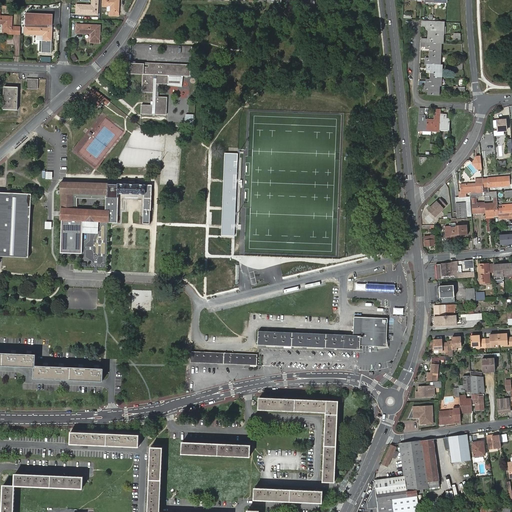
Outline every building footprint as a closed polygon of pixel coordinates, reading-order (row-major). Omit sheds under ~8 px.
[(75,3),(75,15),(98,15),(98,0),(91,0),(91,4),(75,3)] [(103,0),(103,5),(111,5),(111,14),(119,15),(119,0),(103,0)] [(54,14),(26,13),(25,25),(53,26),(54,14)] [(11,30),(12,16),(0,15),(0,24),(0,23),(3,24),(3,30),(11,30)] [(431,87),(430,90),(440,91),(441,81),(442,81),(443,61),(442,61),(442,39),(444,40),(445,18),(431,18),(424,18),(424,22),(428,22),(428,27),(431,27),(430,35),(423,35),(423,43),(428,43),(432,43),(432,45),(432,54),(432,56),(427,56),(427,60),(429,60),(429,64),(433,64),(433,66),(433,75),(433,77),(429,77),(422,76),(422,81),(426,81),(426,85),(431,85),(431,87)] [(92,39),(100,39),(100,25),(77,24),(76,33),(85,33),(85,32),(92,33),(92,39)] [(52,27),(32,26),(31,34),(33,34),(33,33),(44,34),(44,40),(52,41),(52,27)] [(141,113),(167,114),(168,97),(156,96),(157,84),(168,85),(168,76),(191,77),(191,65),(158,64),(158,68),(145,68),(145,64),(128,64),(128,74),(143,75),(143,92),(154,93),(153,105),(142,105),(141,113)] [(26,79),(26,89),(38,89),(38,80),(26,79)] [(4,87),(3,110),(17,111),(19,88),(4,87)] [(103,103),(107,106),(110,101),(92,87),(82,99),(97,110),(103,103)] [(439,105),(439,112),(439,115),(437,115),(428,115),(426,115),(426,111),(426,104),(422,104),(421,111),(421,125),(443,127),(443,124),(451,125),(452,115),(450,114),(447,114),(447,110),(444,110),(444,105),(439,105)] [(494,121),(494,127),(498,127),(499,131),(507,131),(506,120),(494,121)] [(429,152),(421,151),(422,159),(423,160),(429,153),(429,152)] [(238,154),(224,153),(222,226),(221,235),(235,235),(238,154)] [(482,169),(481,155),(476,156),(472,163),(478,170),(482,169)] [(471,163),(467,166),(472,172),(471,173),(472,175),(474,174),(478,171),(471,163)] [(488,179),(483,179),(483,182),(484,190),(484,192),(486,192),(489,192),(488,186),(510,185),(509,176),(488,177),(488,179)] [(461,193),(470,193),(482,192),(484,192),(484,190),(483,182),(479,183),(478,183),(461,184),(461,193)] [(144,194),(143,223),(150,223),(152,184),(110,184),(62,183),(61,220),(111,222),(118,222),(118,193),(144,194)] [(4,193),(0,192),(0,256),(2,257),(28,258),(28,252),(30,207),(31,201),(31,194),(4,193)] [(456,202),(457,218),(467,217),(472,217),(471,199),(470,197),(466,197),(466,202),(456,202)] [(477,199),(472,199),(473,211),(474,211),(474,213),(486,212),(485,203),(477,204),(477,199)] [(437,201),(428,209),(435,217),(444,209),(443,208),(446,206),(441,200),(438,202),(437,201)] [(498,215),(498,203),(487,204),(488,215),(498,215)] [(503,209),(499,209),(500,218),(511,217),(511,203),(503,204),(503,209)] [(83,221),(61,220),(60,252),(81,253),(83,221)] [(451,227),(451,225),(445,225),(446,236),(457,236),(457,234),(469,233),(468,224),(456,225),(456,226),(451,227)] [(511,233),(500,235),(500,245),(511,244),(511,233)] [(425,236),(425,245),(435,245),(435,236),(425,236)] [(473,260),(464,260),(465,268),(474,268),(473,260)] [(500,272),(511,271),(511,260),(499,261),(499,263),(493,263),(494,275),(500,275),(500,272)] [(456,261),(451,262),(452,264),(441,264),(436,265),(437,279),(442,279),(475,277),(474,273),(459,274),(458,270),(457,270),(456,261)] [(482,270),(482,281),(490,281),(489,262),(479,263),(480,270),(482,270)] [(355,280),(354,293),(363,293),(363,280),(355,280)] [(378,292),(394,293),(395,285),(379,284),(378,292)] [(440,286),(441,303),(455,303),(453,285),(440,286)] [(456,304),(434,306),(434,317),(456,315),(456,304)] [(259,330),(259,343),(364,348),(365,346),(387,346),(389,347),(389,342),(387,342),(389,317),(355,315),(354,334),(259,330)] [(434,317),(433,317),(434,327),(457,326),(456,315),(434,317)] [(476,338),(476,336),(471,336),(472,346),(477,345),(477,348),(486,348),(495,347),(495,344),(500,344),(504,344),(505,346),(511,345),(511,337),(508,338),(508,336),(504,336),(504,334),(494,335),(494,336),(490,337),(490,339),(485,339),(480,339),(480,338),(476,338)] [(438,341),(438,340),(433,340),(434,349),(439,349),(439,352),(448,351),(448,350),(457,349),(457,347),(462,346),(461,337),(456,337),(456,339),(452,339),(453,341),(447,342),(447,343),(442,343),(442,341),(438,341)] [(191,351),(191,362),(257,365),(258,354),(191,351)] [(35,377),(103,380),(104,369),(35,365),(36,354),(0,352),(0,364),(35,366),(35,377)] [(483,371),(495,370),(495,358),(491,359),(490,356),(486,356),(486,359),(482,359),(483,366),(483,371)] [(427,372),(426,382),(438,381),(439,364),(431,363),(430,372),(427,372)] [(482,394),(484,394),(483,377),(471,374),(472,392),(472,395),(482,394)] [(459,390),(459,393),(472,392),(471,376),(463,376),(463,385),(459,385),(459,390)] [(434,396),(434,386),(418,387),(419,392),(416,392),(416,397),(434,396)] [(482,397),(482,394),(472,395),(472,404),(476,404),(476,410),(484,409),(483,397),(482,397)] [(466,395),(460,396),(461,410),(471,409),(471,399),(466,399),(466,395)] [(339,400),(260,396),(260,408),(327,411),(323,479),(335,480),(339,400)] [(497,399),(497,407),(498,414),(511,412),(510,406),(509,398),(497,399)] [(414,406),(408,418),(414,418),(420,418),(420,424),(434,424),(433,405),(414,406)] [(440,415),(439,424),(456,423),(456,421),(455,414),(455,409),(440,411),(440,415)] [(71,444),(139,447),(140,435),(72,432),(71,444)] [(467,434),(445,437),(446,449),(450,449),(452,462),(471,459),(470,457),(467,434)] [(487,439),(488,452),(501,450),(500,439),(497,439),(497,438),(487,439)] [(433,439),(400,443),(405,476),(394,478),(375,481),(376,489),(375,489),(373,489),(367,501),(368,509),(377,508),(377,511),(419,511),(416,490),(418,490),(423,489),(429,488),(440,486),(433,439)] [(184,441),(183,453),(251,455),(251,444),(184,441)] [(472,443),(474,456),(485,455),(484,441),(472,443)] [(391,445),(383,464),(388,466),(392,456),(395,458),(397,455),(396,454),(397,453),(395,452),(395,453),(394,452),(396,447),(391,445)] [(161,511),(162,498),(164,448),(152,447),(149,511),(161,511)] [(15,485),(16,485),(83,488),(84,478),(84,477),(16,473),(15,485)] [(2,511),(14,511),(16,485),(15,485),(4,485),(2,511)] [(255,488),(254,499),(322,503),(323,491),(259,488),(255,488)]
